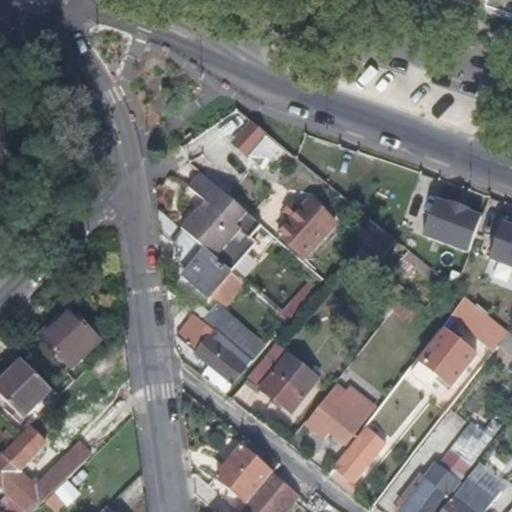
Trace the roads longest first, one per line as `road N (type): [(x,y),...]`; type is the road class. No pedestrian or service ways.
road 1 (residential): [(511,175),(284,90),(147,20),(83,8)]
road 2 (residential): [(360,511),(154,353)]
road 3 (residential): [(68,24),(111,103),(131,189)]
road 4 (residential): [(131,189),(0,300)]
road 5 (residential): [(131,189),(154,353)]
road 6 (residential): [(175,511),(154,353)]
